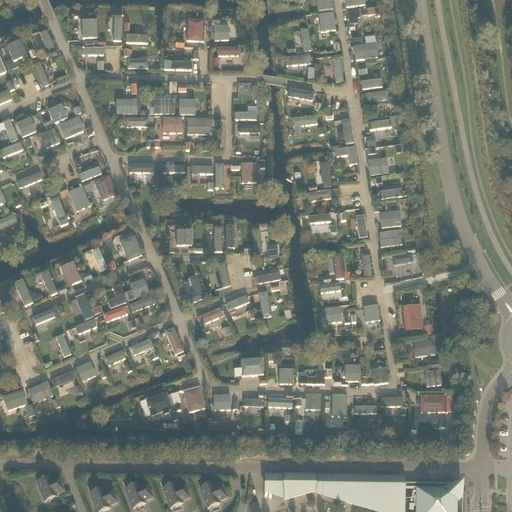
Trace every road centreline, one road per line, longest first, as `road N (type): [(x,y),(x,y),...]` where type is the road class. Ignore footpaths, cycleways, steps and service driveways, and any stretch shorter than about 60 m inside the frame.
road 1 (tertiary): [(511,314),(465,237),(448,186),(420,0)]
road 2 (residential): [(244,468),(482,471)]
road 3 (residential): [(64,464),(244,468)]
